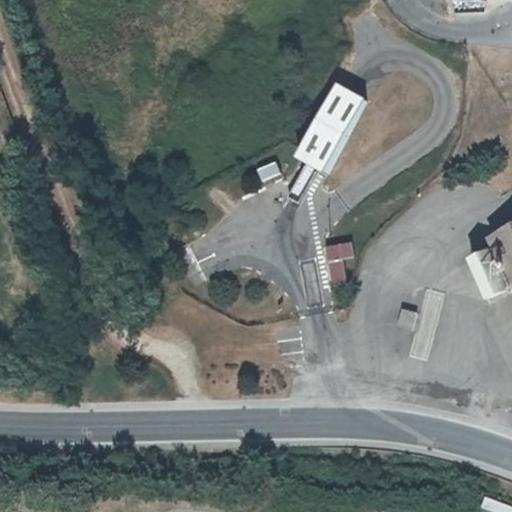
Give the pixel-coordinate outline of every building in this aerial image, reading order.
[(346,89),(334,83),(311,114),(289,154),(328,175),(369,100),(346,89)] [(511,285),(511,224),(487,237),(490,243),(509,287),(511,285)] [(509,287),(490,243),(460,256),(478,299),(509,287)] [(337,255),(325,257),(332,292),(344,290),(337,255)] [(414,311),(402,308),(398,325),(410,328),(414,311)] [(422,511),(348,501),(346,511),(422,511)]
